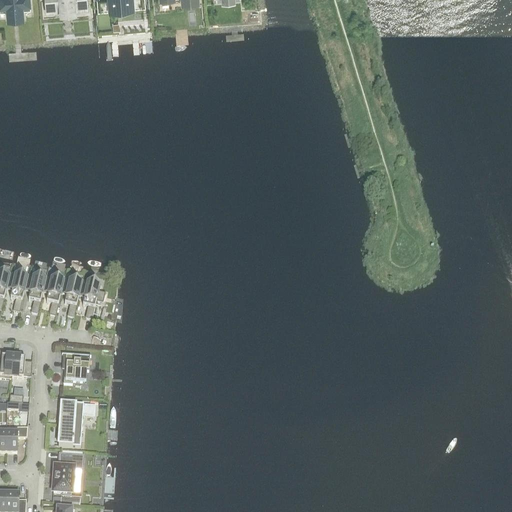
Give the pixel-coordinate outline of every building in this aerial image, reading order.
[(22,5),(30,5),(29,0),(0,0),(0,7),(7,7),(7,11),(7,16),(8,16),(13,16),(23,15),(22,10),(22,5)] [(45,0),(46,10),(60,9),(60,13),(73,12),(73,10),(87,9),(86,0),(45,0)] [(0,312),(1,313),(9,279),(4,278),(4,276),(0,275),(0,312)] [(13,313),(19,314),(27,281),(22,279),(22,278),(12,275),(8,290),(12,291),(10,300),(15,301),(13,313)] [(31,315),(37,316),(45,282),(40,281),(40,279),(30,277),(26,292),(30,293),(28,302),(33,303),(31,315)] [(49,316),(55,318),(63,284),(58,283),(58,281),(48,279),(45,293),(48,294),(46,303),(52,305),(49,316)] [(67,318),(73,320),(81,286),(76,285),(76,283),(66,280),(63,295),(67,296),(64,305),(70,306),(67,318)] [(98,293),(99,288),(94,286),(94,285),(84,282),(81,297),(85,298),(82,307),(88,308),(85,320),(91,321),(96,303),(103,305),(105,294),(98,293)] [(0,380),(11,381),(12,379),(11,379),(13,359),(2,358),(3,353),(0,352),(0,380)] [(91,357),(62,355),(62,356),(65,356),(64,365),(66,365),(66,371),(64,370),(63,385),(72,386),(72,383),(86,384),(87,373),(88,373),(87,379),(100,380),(101,361),(89,360),(89,358),(91,358),(91,357)] [(25,360),(13,359),(11,379),(12,379),(23,380),(23,379),(31,380),(32,364),(25,363),(25,360)] [(9,405),(19,405),(22,406),(23,398),(9,397),(9,405)] [(73,436),(81,436),(82,418),(94,419),(95,407),(61,404),(58,447),(72,448),(73,436)] [(6,454),(17,454),(17,440),(26,440),(27,430),(6,429),(6,454)] [(60,456),(59,469),(55,469),(54,478),(53,478),(52,484),(54,484),(53,494),(62,494),(62,497),(71,498),(71,495),(80,495),(83,458),(60,456)] [(8,495),(6,495),(6,511),(25,511),(26,502),(18,502),(18,495),(15,495),(15,493),(8,493),(8,495)]
